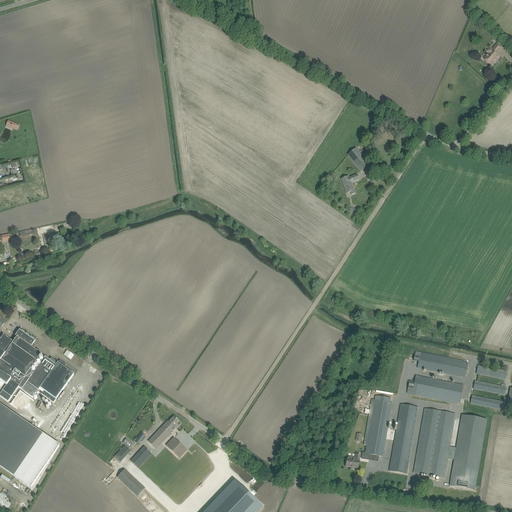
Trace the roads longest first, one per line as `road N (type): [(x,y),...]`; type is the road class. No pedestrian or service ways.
road 1 (unclassified): [(478,511),(267,473),(0,292)]
road 2 (unclassified): [(182,0),(447,144),(458,143),(511,80)]
road 3 (track): [(222,445),(428,134)]
